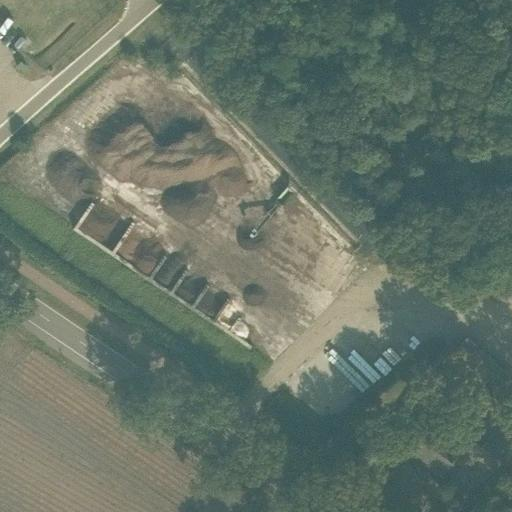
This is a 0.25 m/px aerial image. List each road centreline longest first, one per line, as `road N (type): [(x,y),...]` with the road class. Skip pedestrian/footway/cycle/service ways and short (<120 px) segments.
road 1 (tertiary): [(334,511),(0,282)]
road 2 (unclassified): [(0,145),(157,3)]
